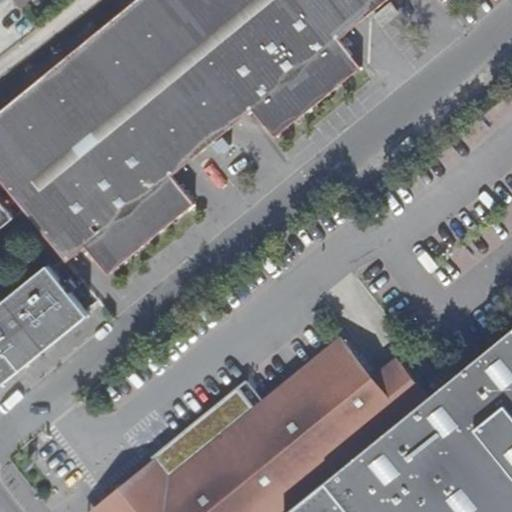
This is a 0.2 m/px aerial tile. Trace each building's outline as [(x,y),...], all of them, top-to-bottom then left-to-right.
[(137,0),(0,112),(0,178),(68,261),(86,247),(110,274),(196,204),(173,176),(254,110),(276,137),(362,67),(339,39),(387,0),(443,0),(444,1),(444,0),(137,0)] [(391,3),(375,16),(382,25),(398,12),(391,3)] [(0,229),(15,218),(0,200),(0,229)] [(50,266),(0,305),(0,386),(90,315),(50,266)] [(399,425),(292,511),(511,511),(511,332),(435,395),(431,398),(399,425)] [(292,511),(399,425),(431,398),(405,366),(382,384),(345,340),(172,480),(132,511),(124,511),(119,506),(111,511),(292,511)] [(93,511),(111,511),(119,506),(124,511),(132,511),(172,480),(156,461),(93,511)]
